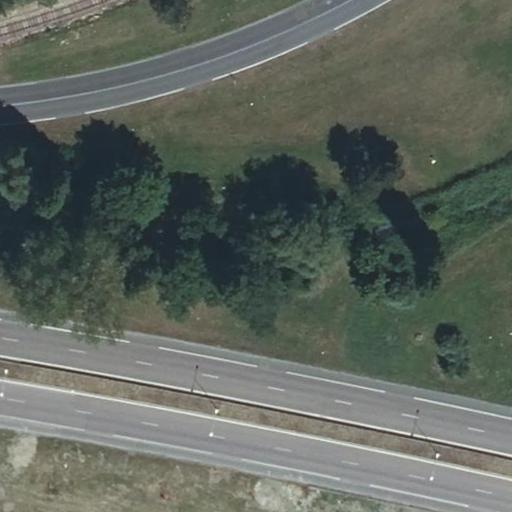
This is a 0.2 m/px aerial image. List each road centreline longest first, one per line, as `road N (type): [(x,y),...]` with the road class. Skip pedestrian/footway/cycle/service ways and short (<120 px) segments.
road 1 (secondary): [(0,401),(135,421),(511,505)]
road 2 (secondary): [(511,444),(148,363),(0,342)]
road 3 (tertiary): [(354,0),(170,72),(0,105)]
